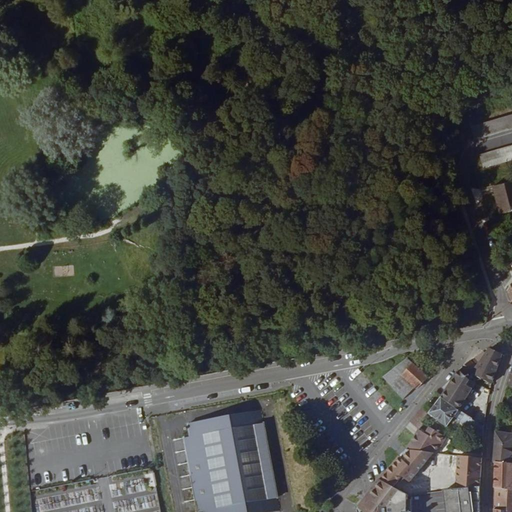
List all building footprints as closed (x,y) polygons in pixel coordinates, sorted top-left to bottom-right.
[(474,138),(511,127),(509,113),(470,125),(474,138)] [(483,168),(511,158),(511,144),(479,155),(483,168)] [(501,213),(511,210),(511,179),(494,184),(501,213)] [(490,347),(487,352),(472,373),(491,383),(497,367),(502,353),(490,347)] [(483,350),(461,368),(461,369),(470,376),(472,373),(487,352),(483,350)] [(399,374),(417,390),(426,378),(410,363),(399,374)] [(451,395),(454,397),(469,378),(470,376),(461,369),(442,397),(446,400),(446,399),(447,397),(450,395),(451,395)] [(470,378),(469,378),(454,397),(450,402),(460,409),(474,389),(467,384),(470,378)] [(446,400),(442,397),(431,412),(431,413),(449,425),(457,413),(460,409),(450,402),(446,400)] [(427,417),(431,413),(431,412),(424,405),(420,411),(427,417)] [(464,417),(467,413),(460,409),(457,413),(464,417)] [(419,430),(423,425),(422,424),(427,417),(420,411),(410,422),(419,430)] [(262,450),(256,413),(248,415),(254,451),(262,450)] [(471,426),(483,434),(484,425),(467,413),(464,417),(473,424),(471,426)] [(199,511),(263,511),(257,475),(266,474),(262,450),(254,451),(248,415),(186,424),(189,437),(182,438),(193,511),(199,511)] [(446,436),(423,424),(423,425),(419,430),(408,447),(428,450),(433,451),(436,451),(446,436)] [(497,462),(508,462),(511,453),(511,431),(496,430),(495,456),(494,461),(497,462)] [(428,450),(408,447),(401,456),(399,454),(381,479),(394,486),(402,475),(410,481),(427,459),(428,450)] [(459,454),(457,489),(480,487),(482,457),(459,454)] [(511,489),(511,462),(508,462),(497,462),(496,487),(511,489)] [(257,475),(263,511),(271,511),(272,511),(266,474),(257,475)] [(408,511),(410,494),(394,486),(381,479),(361,507),(362,511),(408,511)] [(457,489),(446,490),(448,511),(480,511),(480,487),(457,489)] [(511,489),(496,487),(495,508),(511,510),(511,489)]
